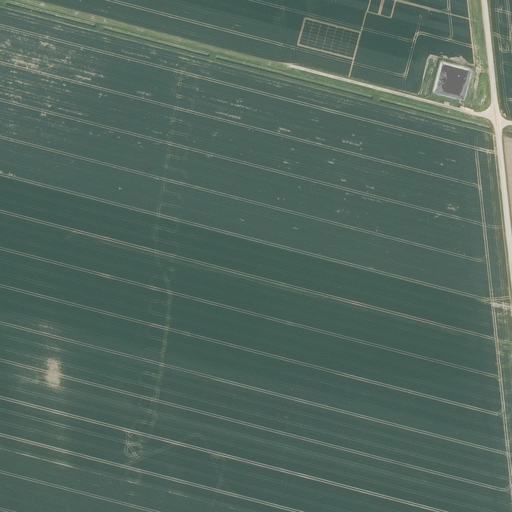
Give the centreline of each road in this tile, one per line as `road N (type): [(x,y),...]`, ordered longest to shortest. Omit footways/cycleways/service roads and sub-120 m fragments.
road 1 (track): [(496,120),(20,0)]
road 2 (tertiary): [(511,260),(496,120)]
road 3 (tertiary): [(496,120),(484,0)]
